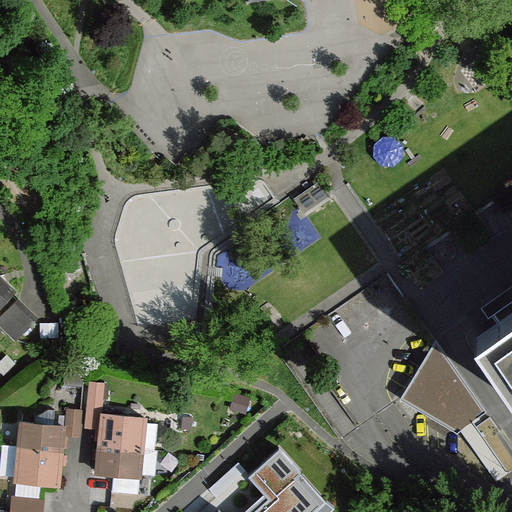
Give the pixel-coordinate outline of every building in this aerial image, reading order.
[(0,307),(13,295),(0,282),(0,307)] [(511,288),(480,310),(488,321),(492,318),(497,325),(511,314),(511,288)] [(38,318),(18,299),(0,318),(0,323),(18,340),(38,318)] [(511,386),(511,314),(497,325),(478,338),(511,386)] [(83,385),(84,372),(67,371),(67,384),(83,385)] [(106,384),(90,382),(86,428),(102,430),(103,414),(106,384)] [(36,423),(54,425),(55,410),(49,409),(37,417),(36,423)] [(80,438),(82,410),(66,409),(64,426),(64,436),(80,438)] [(147,418),(103,414),(102,430),(101,445),(143,449),(143,444),(146,422),(147,418)] [(36,423),(22,422),(20,447),(62,451),(64,436),(64,426),(54,425),(36,423)] [(146,422),(143,444),(156,445),(158,423),(146,422)] [(140,473),(143,449),(101,445),(98,472),(115,474),(113,491),(138,493),(140,473)] [(62,451),(20,447),(17,480),(45,483),(59,484),(62,451)] [(323,511),(330,506),(281,448),(251,478),(267,496),(247,511),(323,511)] [(154,450),(143,449),(140,473),(152,474),(157,471),(157,454),(154,450)] [(42,511),(44,500),(14,498),(13,511),(42,511)]
